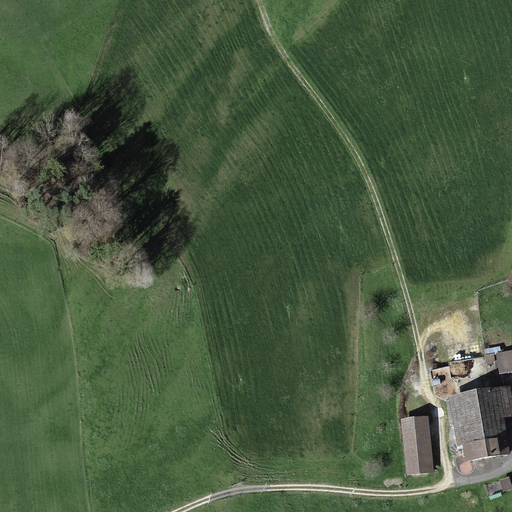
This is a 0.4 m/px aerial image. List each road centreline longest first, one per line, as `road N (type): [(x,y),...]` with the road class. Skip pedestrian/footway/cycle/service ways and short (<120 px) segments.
road 1 (track): [(256,0),(287,66),(357,165),(383,226),(438,407),(447,489)]
road 2 (track): [(181,511),(245,490),(399,497),(447,489)]
